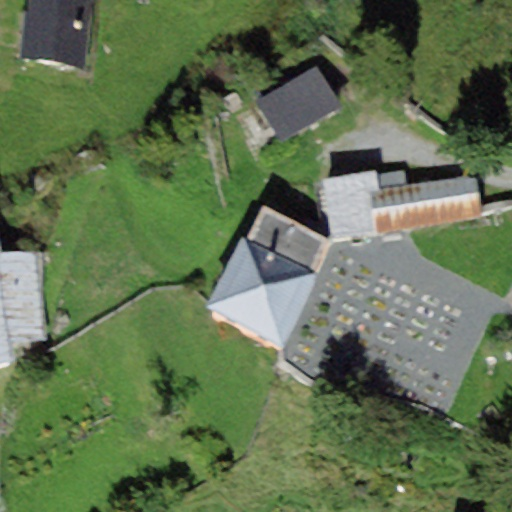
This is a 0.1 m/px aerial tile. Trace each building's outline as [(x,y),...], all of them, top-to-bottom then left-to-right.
[(91,0),(25,0),(23,21),(12,20),(7,66),(84,74),(91,0)] [(280,71),(216,108),(243,154),(307,117),(280,71)] [(403,174),(324,186),(331,230),(403,218),(405,228),(473,217),(466,178),(405,187),(403,174)] [(248,255),(242,253),(208,324),(278,357),(311,287),(307,285),(325,247),(266,218),(248,255)] [(0,379),(15,374),(11,349),(47,342),(36,260),(0,264),(0,379)]
